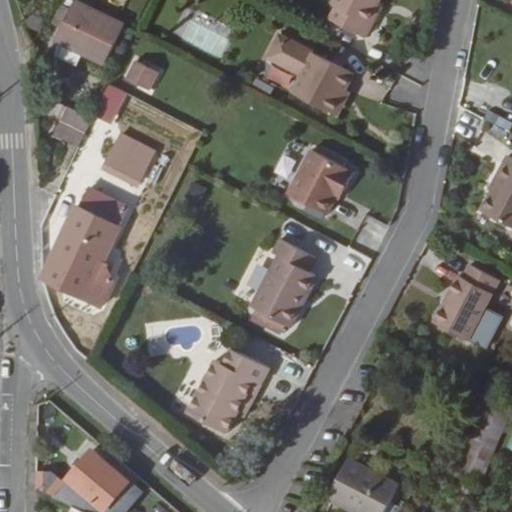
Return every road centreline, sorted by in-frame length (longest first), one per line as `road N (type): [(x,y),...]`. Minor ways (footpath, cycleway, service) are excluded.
road 1 (residential): [(257,511),(418,212),(458,0)]
road 2 (tertiary): [(38,338),(18,290),(0,24)]
road 3 (tertiary): [(220,511),(66,375),(38,338)]
road 4 (residential): [(16,511),(17,382),(38,338)]
